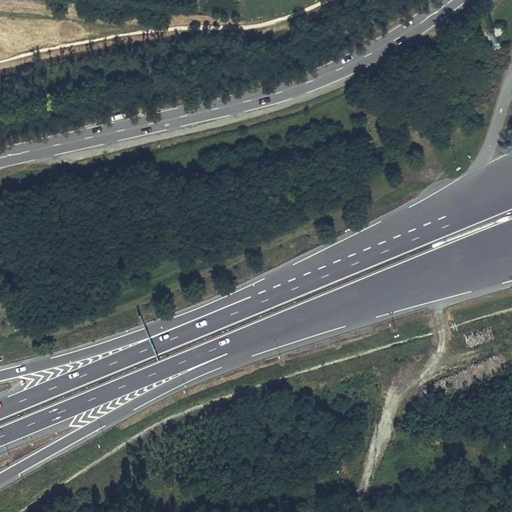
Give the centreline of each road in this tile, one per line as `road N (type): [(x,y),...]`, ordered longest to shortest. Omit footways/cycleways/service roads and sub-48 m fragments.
road 1 (motorway): [(0,476),(165,383),(438,280),(492,246)]
road 2 (motorway): [(0,434),(344,294),(492,246)]
road 3 (secondary): [(0,158),(296,87),(372,52),(452,0)]
road 4 (motorway): [(288,288),(0,407)]
road 5 (motorway): [(288,288),(0,376)]
road 6 (track): [(350,511),(398,388),(440,346),(438,280)]
road 7 (motorway): [(467,211),(288,288)]
road 8 (motorway): [(511,81),(467,211)]
